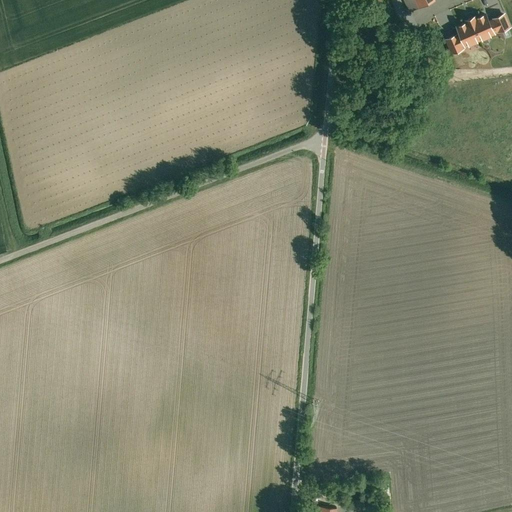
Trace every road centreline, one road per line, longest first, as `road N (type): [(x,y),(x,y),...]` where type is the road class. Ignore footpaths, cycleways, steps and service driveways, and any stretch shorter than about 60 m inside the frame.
road 1 (unclassified): [(295,511),(321,140)]
road 2 (unclassified): [(321,140),(0,265)]
road 3 (unclassified): [(321,140),(336,0)]
